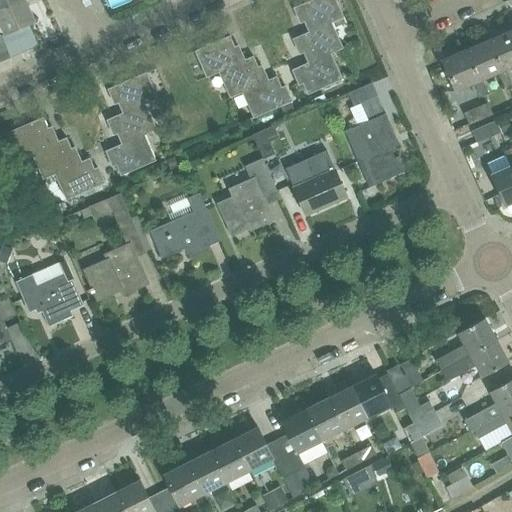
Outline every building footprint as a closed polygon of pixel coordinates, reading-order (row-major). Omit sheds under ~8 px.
[(0,0),(0,9),(21,0),(0,0)] [(26,0),(21,0),(0,9),(0,25),(4,35),(35,22),(26,0)] [(332,23),(344,18),(336,0),(312,0),(293,9),(298,19),(302,18),(309,32),(309,33),(332,23)] [(309,33),(309,32),(293,40),(297,50),(301,48),(308,63),(308,64),(331,54),(332,54),(343,49),(332,23),(309,33)] [(511,32),(511,31),(488,41),(502,72),(498,74),(505,88),(511,84),(506,70),(511,67),(511,32)] [(0,62),(10,58),(1,36),(0,36),(0,62)] [(245,61),(245,60),(241,50),(237,52),(230,36),(195,52),(207,79),(221,73),(221,72),(245,61)] [(488,41),(465,51),(479,82),(475,84),(482,98),(489,95),(483,80),(498,74),(502,72),(488,41)] [(479,82),(465,51),(441,61),(455,92),(475,84),(479,82)] [(343,80),(332,54),(331,54),(308,64),(308,63),(292,70),(297,81),(301,79),(308,95),(343,80)] [(221,72),(221,73),(232,97),(242,93),(269,80),(264,71),(261,73),(253,56),(245,60),(245,61),(221,72)] [(159,100),(155,91),(147,73),(108,90),(112,100),(116,98),(123,114),(146,105),(159,100)] [(269,80),(242,93),(254,119),(280,107),(291,103),(293,102),(288,91),(284,93),(277,77),(269,80)] [(354,91),(348,94),(353,107),(360,104),(377,97),(378,96),(372,83),(354,91)] [(357,127),(345,132),(351,145),(359,163),(366,160),(377,184),(405,172),(390,140),(396,137),(386,114),(385,115),(377,97),(360,104),(353,107),(350,109),(357,127)] [(291,103),(280,107),(284,116),(295,111),(291,103)] [(464,114),(469,125),(493,115),(488,103),(464,114)] [(157,131),(146,105),(123,114),(107,121),(111,131),(115,130),(122,145),(146,135),(146,136),(157,131)] [(59,142),(58,142),(54,132),(51,134),(44,118),(9,133),(21,160),(33,155),(33,153),(59,142)] [(507,119),(497,123),(501,133),(502,134),(511,130),(507,119)] [(501,133),(497,123),(496,121),(472,131),(477,143),(501,133)] [(274,155),(268,143),(279,138),(274,127),(263,132),(253,136),(264,160),(274,155)] [(146,135),(122,145),(106,152),(110,162),(114,161),(121,177),(157,161),(146,136),(146,135)] [(33,153),(33,155),(44,180),(57,175),(56,174),(82,163),(82,162),(78,152),(74,154),(67,138),(58,142),(59,142),(33,153)] [(505,207),(511,203),(511,150),(511,149),(505,152),(511,167),(491,175),(505,207)] [(347,198),(327,151),(285,169),(306,216),(347,198)] [(90,158),(82,162),(82,163),(56,174),(57,175),(67,200),(105,184),(101,173),(97,175),(90,158)] [(178,166),(175,158),(167,161),(170,169),(178,166)] [(279,196),(264,160),(246,168),(252,180),(229,190),(233,198),(218,205),(232,237),(249,230),(250,232),(275,221),(266,202),(279,196)] [(148,284),(136,258),(147,253),(137,230),(122,194),(83,211),(87,220),(94,216),(96,220),(113,212),(127,244),(103,255),(106,262),(85,271),(98,300),(121,290),(123,295),(148,284)] [(151,232),(154,240),(162,258),(186,248),(190,258),(211,249),(209,246),(220,241),(213,223),(200,195),(188,200),(194,213),(151,232)] [(2,247),(0,253),(0,259),(9,263),(13,251),(2,247)] [(16,282),(22,295),(30,314),(41,309),(49,328),(74,317),(71,312),(84,306),(73,280),(69,282),(65,273),(64,273),(59,263),(16,282)] [(0,342),(10,338),(0,314),(0,342)] [(437,362),(442,371),(497,341),(485,319),(458,333),(465,345),(450,353),(451,354),(437,362)] [(19,322),(7,326),(11,338),(23,334),(19,322)] [(509,363),(497,341),(442,371),(447,382),(476,366),(482,378),(509,363)] [(405,376),(393,382),(399,395),(411,388),(424,381),(411,359),(400,365),(406,375),(404,376),(405,376)] [(405,376),(404,376),(403,376),(398,366),(388,372),(391,378),(393,382),(405,376)] [(368,418),(392,406),(395,412),(404,407),(399,395),(393,382),(391,378),(380,383),(376,374),(352,386),(368,418)] [(472,430),(511,408),(511,379),(490,391),(497,403),(464,421),(470,432),(472,430)] [(352,386),(329,398),(345,430),(368,418),(352,386)] [(411,388),(399,395),(404,407),(413,423),(414,425),(435,413),(430,403),(421,407),(411,388)] [(322,442),(345,430),(329,398),(306,409),(322,442)] [(511,408),(472,430),(478,440),(508,423),(511,430),(511,408)] [(289,435),(279,440),(295,473),(305,468),(298,454),(322,442),(306,409),(282,421),(289,435)] [(435,413),(414,425),(421,438),(442,426),(435,413)] [(258,427),(234,439),(251,471),(273,460),(283,479),(293,474),(295,473),(279,440),(267,445),(258,427)] [(251,471),(234,439),(211,451),(227,483),(251,471)] [(357,453),(362,462),(377,454),(372,445),(357,453)] [(211,451),(188,463),(204,495),(227,483),(211,451)] [(347,470),(362,462),(357,453),(343,461),(347,470)] [(439,474),(429,455),(419,460),(429,479),(439,474)] [(388,456),(375,464),(380,474),(394,467),(388,456)] [(511,464),(507,456),(491,465),(497,474),(511,465),(511,464)] [(171,488),(160,493),(168,511),(182,511),(180,507),(204,495),(188,463),(164,475),(171,488)] [(370,465),(342,479),(351,495),(376,483),(370,465)] [(326,474),(329,480),(338,475),(333,466),(328,468),(326,474)] [(468,477),(467,478),(462,468),(447,476),(452,485),(447,488),(452,498),(474,487),(468,477)] [(140,480),(116,492),(125,511),(168,511),(160,493),(149,499),(140,480)] [(281,486),(264,496),(272,511),(289,501),(281,486)] [(96,511),(125,511),(116,492),(93,504),(96,511)]
